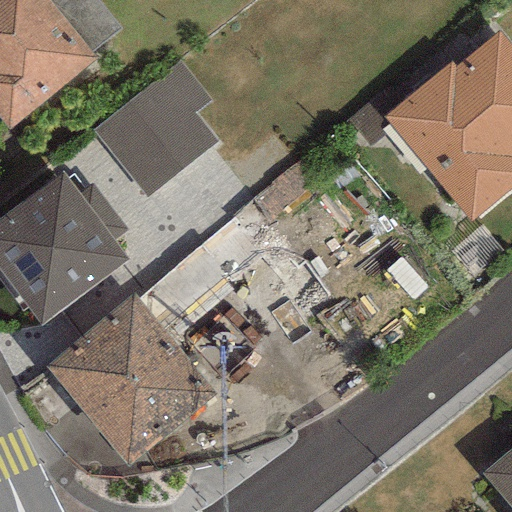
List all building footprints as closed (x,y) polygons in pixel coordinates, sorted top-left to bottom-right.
[(0,0),(0,126),(5,134),(99,61),(92,51),(118,31),(94,0),(0,0)] [(511,153),(511,48),(500,33),(455,69),(449,62),(380,116),(468,225),(511,189),(511,158),(509,156),(511,153)] [(178,63),(90,128),(142,198),(216,143),(193,112),(207,102),(178,63)] [(63,174),(0,220),(0,266),(40,321),(126,256),(113,239),(123,231),(90,186),(78,195),(63,174)] [(263,205),(200,260),(266,336),(329,282),(263,205)] [(157,307),(74,380),(157,474),(240,402),(157,307)] [(511,511),(511,450),(482,476),(511,510),(511,511)]
